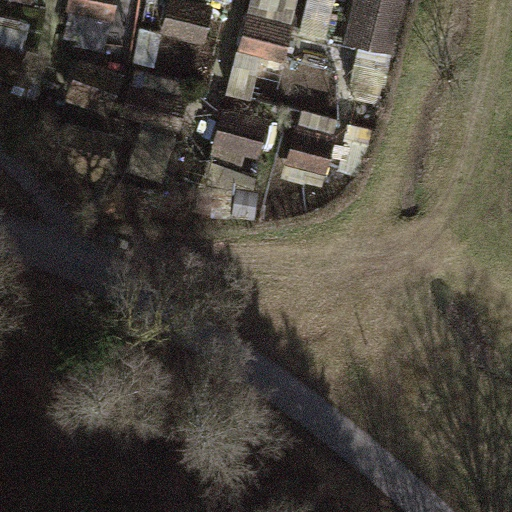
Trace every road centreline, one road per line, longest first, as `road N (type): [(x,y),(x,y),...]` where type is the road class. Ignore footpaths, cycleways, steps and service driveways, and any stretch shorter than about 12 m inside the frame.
road 1 (unclassified): [(0,232),(83,265),(224,346),(336,427),(430,511)]
road 2 (track): [(0,147),(60,215),(83,265)]
